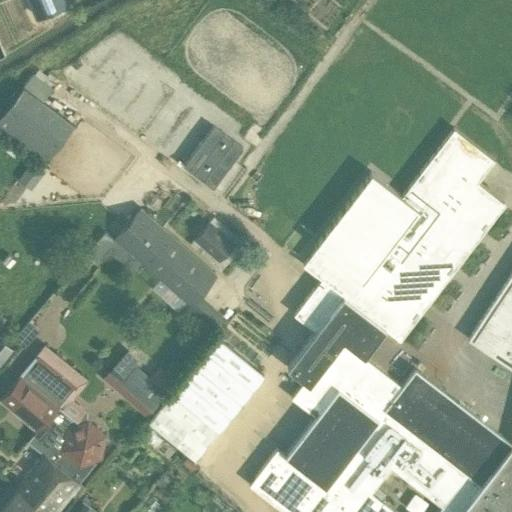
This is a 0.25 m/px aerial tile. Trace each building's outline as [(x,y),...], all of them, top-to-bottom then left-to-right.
[(30,0),(39,19),(68,6),(65,0),(30,0)] [(0,130),(45,164),(74,124),(23,85),(0,116),(0,130)] [(212,187),(242,147),(212,125),(183,164),(212,187)] [(304,261),(320,273),(292,308),(313,325),(284,364),(303,378),(290,396),(314,417),(285,454),(275,447),(247,483),(284,511),(508,511),(511,507),(511,270),(469,337),(511,368),(511,443),(416,366),(402,385),(361,352),(384,326),(397,335),(495,201),(469,182),(486,160),(455,134),(403,197),(373,172),(304,261)] [(216,274),(141,207),(114,237),(189,304),(216,274)] [(218,260),(235,241),(209,219),(192,237),(218,260)] [(97,262),(111,254),(130,271),(139,261),(114,240),(113,240),(104,232),(86,253),(97,262)] [(156,293),(175,308),(182,299),(164,284),(156,293)] [(186,456),(277,344),(238,311),(147,424),(186,456)] [(77,421),(58,405),(77,382),(39,351),(1,397),(37,426),(27,440),(43,454),(46,449),(80,478),(95,461),(93,460),(101,457),(105,433),(86,418),(77,421)] [(166,393),(127,357),(107,379),(146,415),(166,393)] [(0,504),(0,511),(54,511),(82,479),(80,478),(46,449),(43,454),(0,504)] [(78,494),(63,511),(86,511),(92,506),(78,494)]
